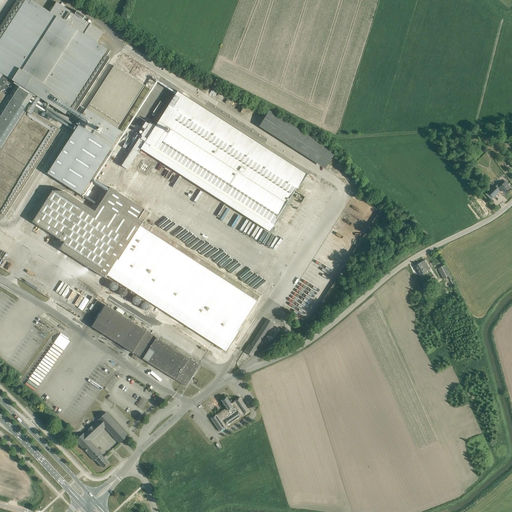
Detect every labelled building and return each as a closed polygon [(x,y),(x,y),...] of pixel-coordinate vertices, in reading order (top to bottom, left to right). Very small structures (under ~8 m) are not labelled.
[(36,95),(72,118),(107,63),(110,58),(107,56),(110,51),(97,42),(104,32),(84,19),(86,17),(77,11),(76,14),(57,2),(51,12),(31,0),(22,0),(22,1),(20,0),(17,0),(0,27),(0,212),(5,216),(61,130),(26,107),(33,96),(35,97),(36,95)] [(48,174),(82,196),(123,132),(117,128),(145,86),(114,66),(77,124),(79,126),(48,174)] [(145,129),(122,166),(128,170),(141,149),(144,145),(273,228),(271,232),(279,220),(277,219),(296,189),(298,190),(308,175),(178,91),(156,126),(150,122),(149,124),(146,122),(142,128),(145,129)] [(259,127),(325,169),(335,153),(269,111),(259,127)] [(494,185),(487,192),(493,198),(499,191),(498,190),(501,188),(505,193),(510,188),(507,185),(508,184),(506,182),(503,185),(500,182),(496,187),(494,185)] [(53,191),(33,222),(65,242),(60,249),(106,278),(108,275),(166,312),(227,351),(240,331),(238,330),(257,301),(260,296),(144,221),(147,216),(147,217),(150,213),(145,210),(111,188),(95,211),(65,192),(53,191)] [(282,231),(273,250),(276,251),(277,249),(287,254),(295,237),(282,231)] [(430,269),(424,260),(415,266),(421,275),(422,274),(423,276),(426,274),(425,272),(430,269)] [(455,284),(445,265),(438,269),(443,279),(448,277),(453,285),(455,284)] [(126,299),(130,301),(135,294),(131,291),(126,299)] [(95,313),(102,302),(97,299),(94,306),(93,305),(90,309),(95,313)] [(92,327),(176,380),(186,386),(200,365),(196,362),(157,338),(106,305),(92,327)] [(248,345),(244,351),(252,357),(262,342),(263,342),(275,324),(268,319),(250,346),(248,345)] [(58,333),(34,374),(35,375),(34,377),(35,378),(35,379),(42,383),(68,339),(58,333)] [(244,415),(250,411),(240,397),(235,401),(231,404),(226,396),(221,400),(227,408),(223,410),(224,411),(223,412),(223,411),(221,413),(217,416),(216,414),(211,418),(220,432),(226,428),(225,427),(244,414),(244,415)] [(137,405),(142,409),(147,401),(142,398),(137,405)] [(67,412),(66,414),(77,421),(79,418),(67,412)] [(106,412),(76,440),(95,461),(96,460),(104,468),(109,463),(101,454),(103,453),(91,441),(105,427),(120,443),(120,444),(128,436),(106,412)]
